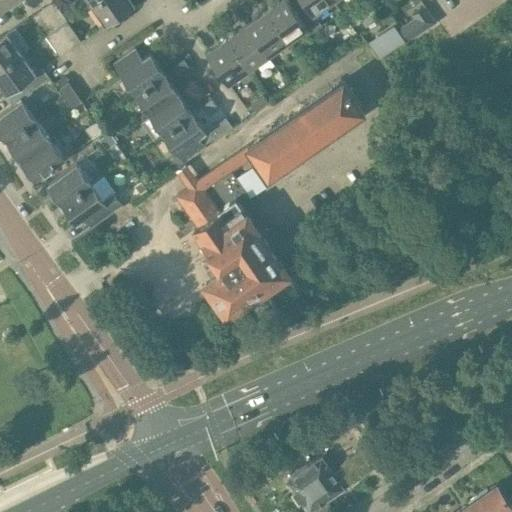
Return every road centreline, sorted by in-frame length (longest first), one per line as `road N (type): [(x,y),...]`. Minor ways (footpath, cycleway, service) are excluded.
road 1 (primary): [(511,298),(164,446)]
road 2 (residential): [(164,446),(0,208)]
road 3 (residential): [(376,511),(511,412)]
road 4 (primary): [(164,446),(27,511)]
